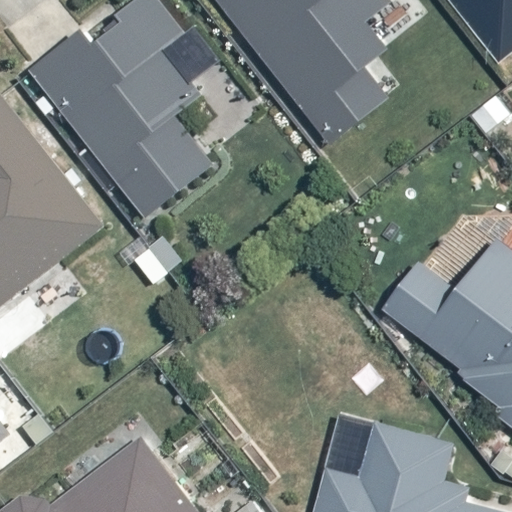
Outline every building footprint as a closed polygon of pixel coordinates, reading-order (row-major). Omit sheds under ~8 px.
[(163,0),(116,0),(28,61),(147,216),(212,166),(176,116),(202,97),(160,41),(181,25),(163,0)] [(221,0),(328,137),(389,91),(366,62),(392,45),(367,11),(384,0),(221,0)] [(511,0),(457,0),(499,53),(511,43),(511,0)] [(0,309),(109,222),(4,87),(0,89),(0,309)] [(383,304),(511,411),(511,252),(492,234),(452,280),(421,256),(383,304)] [(311,511),(511,511),(511,507),(465,495),(468,481),(446,475),(455,437),(373,415),(358,468),(325,461),(311,511)] [(205,511),(137,427),(49,495),(44,488),(26,486),(8,496),(1,511),(205,511)] [(264,511),(255,498),(235,511),(264,511)]
